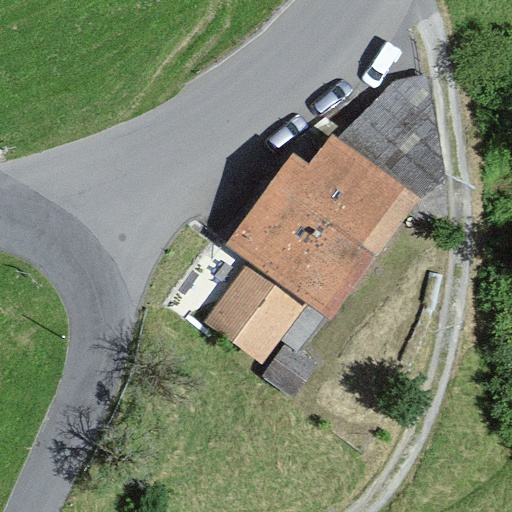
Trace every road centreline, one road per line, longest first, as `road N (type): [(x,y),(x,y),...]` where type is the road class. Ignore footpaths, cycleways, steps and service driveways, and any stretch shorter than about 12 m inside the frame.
road 1 (track): [(421,0),(443,53),(461,199),(446,343),(421,435),(359,511)]
road 2 (tertiary): [(105,220),(291,84),(367,0)]
road 3 (tertiary): [(105,220),(123,310),(41,511)]
